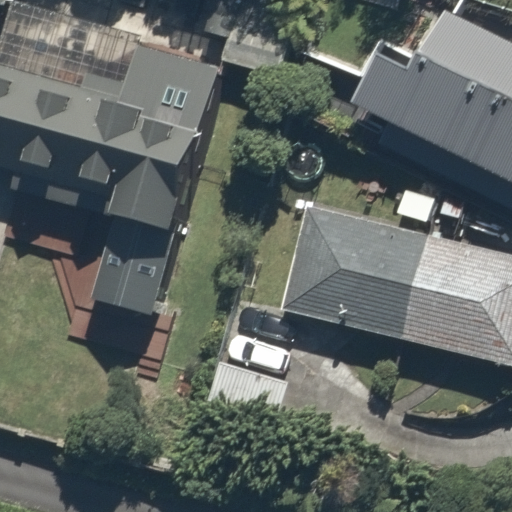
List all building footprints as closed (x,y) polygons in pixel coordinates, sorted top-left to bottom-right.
[(24,0),(0,0),(0,17),(17,23),(24,0)] [(301,18),(237,0),(226,0),(213,45),(233,51),(226,72),(281,88),(301,18)] [(402,79),(381,123),(511,187),(511,54),(454,26),(423,89),(402,79)] [(0,198),(198,256),(247,88),(162,64),(147,115),(0,71),(0,198)] [(511,262),(312,214),(284,328),(511,384),(511,262)]
